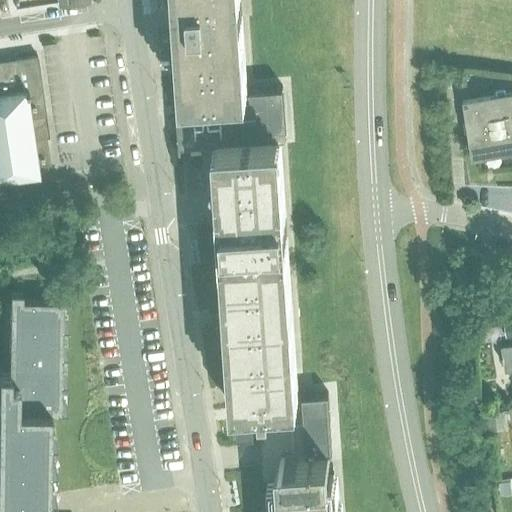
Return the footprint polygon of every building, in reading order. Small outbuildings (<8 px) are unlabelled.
[(180,36),(184,93),(245,89),(241,36),(239,0),(177,0),(178,10),(180,36)] [(48,135),(37,55),(15,58),(14,57),(0,58),(0,177),(38,172),(38,171),(51,169),(46,135),(48,135)] [(184,93),(175,93),(179,141),(179,143),(218,141),(221,198),(222,222),(222,223),(232,353),(234,387),(235,400),(239,400),(240,411),(240,419),(261,417),(261,405),(271,405),(270,398),(295,396),(295,383),(292,340),(278,137),(287,136),(283,86),(245,89),(184,93)] [(511,93),(493,97),(465,101),(468,116),(464,117),(465,127),(472,126),(476,149),(511,143),(511,93)] [(0,511),(48,511),(49,492),(46,492),(46,479),(49,479),(49,465),(46,464),(46,452),(50,452),(50,437),(47,437),(47,424),(50,424),(50,412),(58,412),(58,397),(61,397),(62,381),(58,381),(58,369),(62,369),(62,354),(59,354),(59,341),(62,341),(63,326),(59,326),(59,313),(63,313),(63,299),(22,298),(22,291),(10,291),(9,371),(0,371),(0,511)] [(511,345),(501,347),(505,367),(511,365),(511,345)] [(271,405),(261,405),(261,417),(262,435),(263,440),(270,439),(270,444),(272,469),(272,478),(277,478),(278,511),(336,511),(334,472),(330,472),(329,452),(332,452),(330,419),(330,411),(328,392),(316,393),(310,393),(304,394),(303,383),(295,383),(295,396),(270,398),(271,405)]
